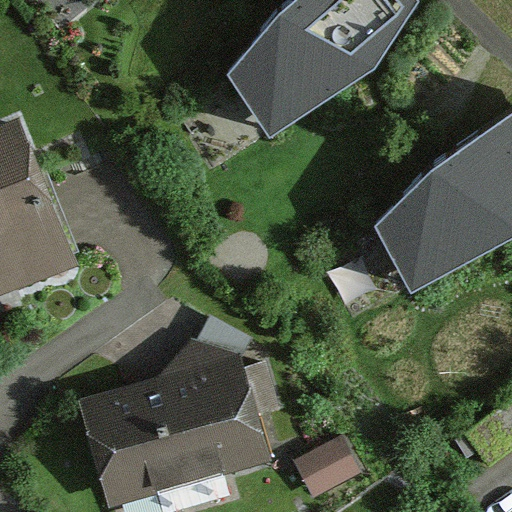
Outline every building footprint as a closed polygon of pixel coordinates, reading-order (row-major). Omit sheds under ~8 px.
[(372,83),(424,11),(413,0),(274,0),(267,6),(209,83),(257,155),(372,83)] [(511,109),(450,151),(370,236),(407,294),(511,244),(511,109)] [(0,297),(86,262),(25,114),(0,124),(0,297)] [(253,351),(185,334),(175,372),(79,399),(108,506),(282,458),(253,351)] [(501,448),(511,439),(511,400),(482,422),(501,448)] [(313,489),(360,472),(348,439),(301,456),(313,489)]
